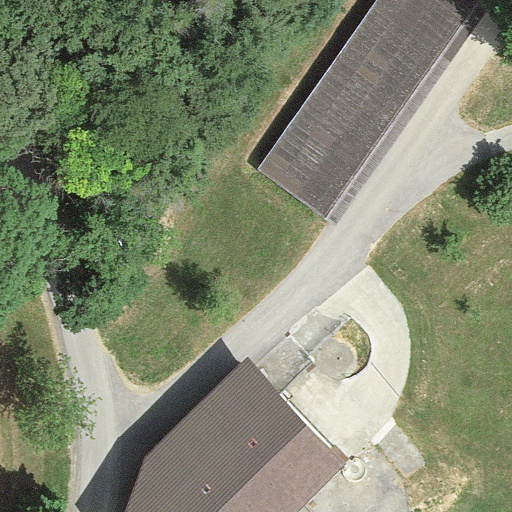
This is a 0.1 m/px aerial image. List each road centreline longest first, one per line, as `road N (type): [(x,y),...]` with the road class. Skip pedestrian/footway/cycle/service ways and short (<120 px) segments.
road 1 (track): [(106,458),(264,321),(424,130),(511,3)]
road 2 (track): [(91,511),(106,458),(89,374),(60,269),(0,122)]
road 3 (track): [(511,142),(470,152),(346,227)]
